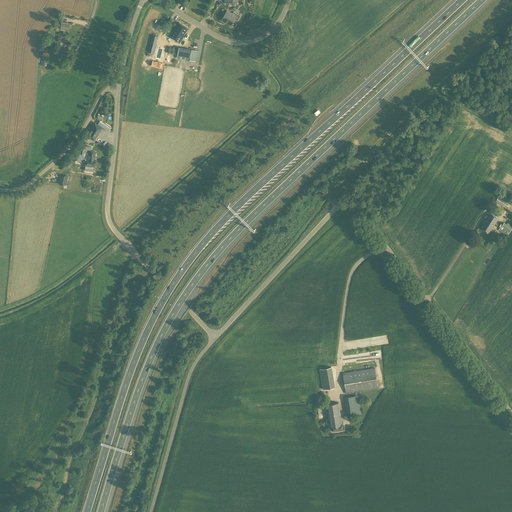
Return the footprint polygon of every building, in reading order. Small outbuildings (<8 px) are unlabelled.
[(231,25),(235,19),(237,21),(240,15),(237,13),(236,15),(227,11),(222,20),(226,22),(226,23),(231,25)] [(55,19),(54,28),(58,29),(58,32),(64,33),(66,21),(55,19)] [(66,21),(64,33),(71,34),(73,22),(66,21)] [(179,23),(175,29),(175,28),(170,36),(180,42),(184,35),(184,34),(188,28),(179,23)] [(156,29),(167,36),(170,32),(159,24),(156,29)] [(152,35),(148,52),(154,53),(158,36),(152,35)] [(49,57),(50,49),(43,47),(41,55),(49,57)] [(179,47),(177,58),(185,59),(185,57),(189,58),(189,60),(196,61),(198,50),(191,49),(179,47)] [(161,70),(162,63),(152,60),(151,67),(161,70)] [(94,124),(87,137),(94,141),(102,128),(94,124)] [(76,161),(85,162),(86,159),(87,159),(88,151),(90,151),(90,149),(90,146),(82,144),(81,153),(77,153),(76,161)] [(87,159),(86,159),(85,162),(85,165),(92,166),(94,167),(95,160),(94,160),(95,151),(93,150),(93,149),(90,149),(90,151),(88,151),(87,159)] [(65,185),(67,176),(60,175),(59,184),(65,185)] [(497,199),(508,205),(511,200),(500,193),(497,199)] [(492,228),(498,218),(490,213),(483,222),(484,223),(481,228),(489,233),(490,230),(492,228)] [(500,227),(498,230),(501,232),(500,233),(503,235),(504,234),(507,236),(511,228),(511,225),(507,223),(507,224),(504,222),(501,227),(500,227)] [(335,387),(331,367),(319,369),(323,389),(335,387)] [(374,368),(343,373),(346,394),(378,388),(374,368)] [(358,396),(344,398),(347,416),(361,414),(358,396)] [(333,431),(343,430),(338,402),(326,404),(329,426),(332,425),(333,431)]
